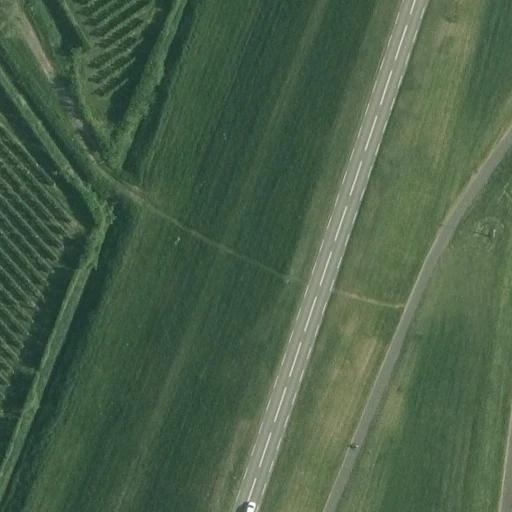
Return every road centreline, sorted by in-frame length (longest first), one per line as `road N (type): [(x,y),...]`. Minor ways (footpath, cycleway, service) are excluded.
road 1 (secondary): [(414,0),(245,511)]
road 2 (unclassified): [(101,156),(9,0)]
